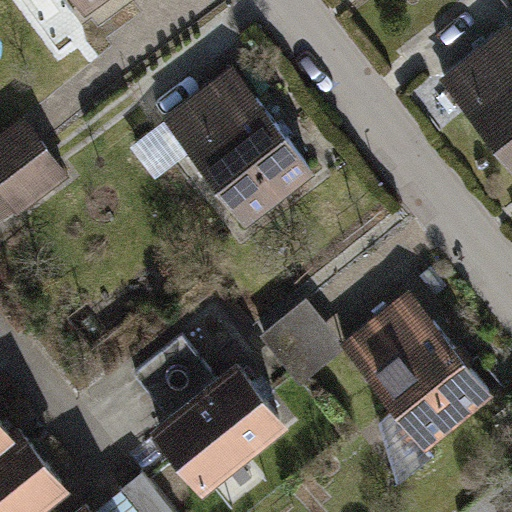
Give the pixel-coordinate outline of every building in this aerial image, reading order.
[(67,0),(81,19),(105,0),(67,0)] [(511,28),(455,73),(511,144),(511,28)] [(235,64),(163,117),(242,223),(314,170),(235,64)] [(28,117),(0,138),(0,178),(48,143),(28,117)] [(68,169),(48,143),(0,178),(0,207),(6,215),(68,169)] [(423,291),(353,347),(435,450),(505,394),(423,291)] [(305,377),(348,351),(315,298),(272,324),(305,377)] [(187,430),(178,436),(214,486),(295,430),(259,378),(230,399),(201,357),(157,388),(187,430)] [(0,421),(0,457),(18,443),(0,421)] [(18,443),(0,457),(0,511),(45,511),(72,491),(27,435),(18,443)]
